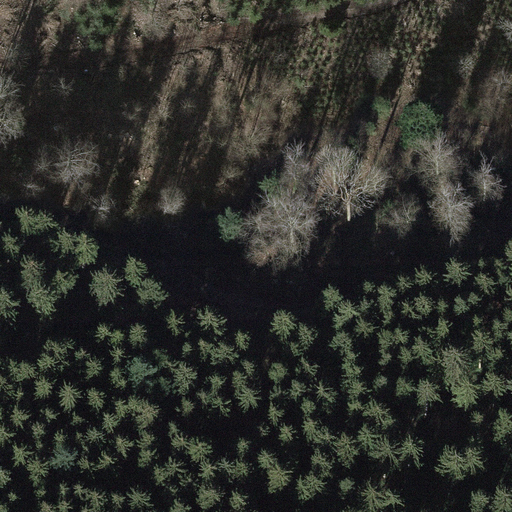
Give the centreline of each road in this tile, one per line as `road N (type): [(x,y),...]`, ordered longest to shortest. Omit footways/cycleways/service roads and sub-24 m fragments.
road 1 (track): [(511,257),(416,284),(222,316),(0,373)]
road 2 (track): [(222,316),(88,259),(0,245)]
